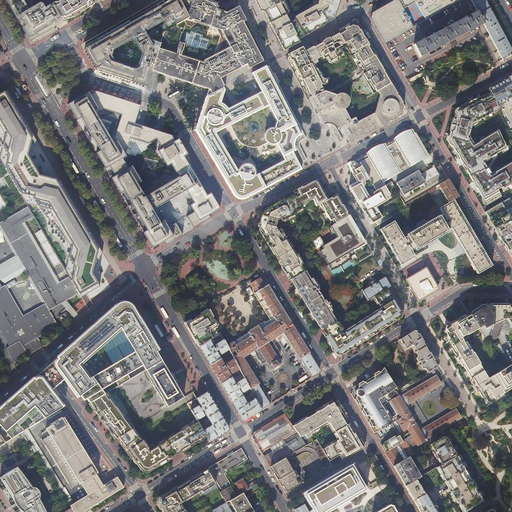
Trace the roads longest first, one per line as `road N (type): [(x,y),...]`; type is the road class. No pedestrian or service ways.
road 1 (residential): [(86,80),(172,111),(233,213)]
road 2 (secondary): [(144,267),(240,432)]
road 3 (secondary): [(48,104),(144,267)]
road 4 (residential): [(233,213),(331,374)]
road 5 (residential): [(417,116),(511,278)]
road 6 (residential): [(416,318),(328,163)]
road 7 (residential): [(40,360),(139,495)]
road 8 (residential): [(331,374),(411,511)]
road 9 (residential): [(144,267),(40,360)]
